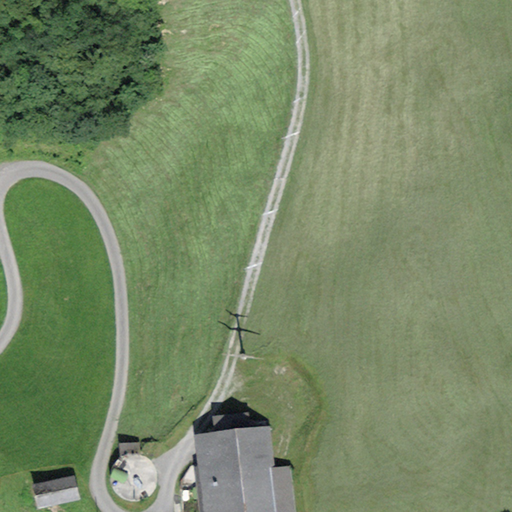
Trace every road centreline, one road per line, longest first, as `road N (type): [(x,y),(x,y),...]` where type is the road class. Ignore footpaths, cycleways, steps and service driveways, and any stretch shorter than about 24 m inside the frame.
road 1 (track): [(294,0),(303,72),(292,136),(231,365),(176,466),(164,511)]
road 2 (unclassified): [(113,511),(99,476),(121,381),(121,299),(105,224),(83,190),(60,175),(20,169),(0,182)]
road 3 (unclassified): [(0,227),(16,300),(0,344)]
